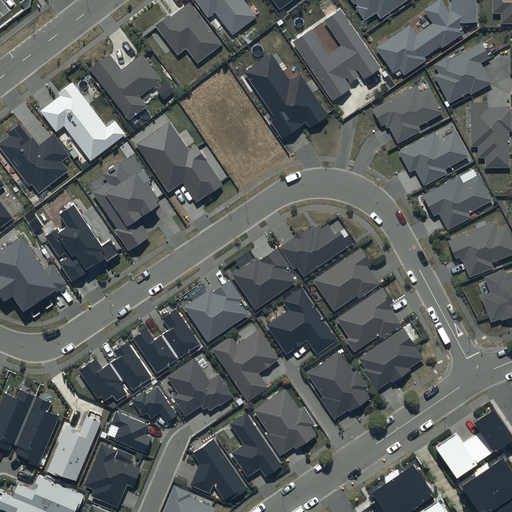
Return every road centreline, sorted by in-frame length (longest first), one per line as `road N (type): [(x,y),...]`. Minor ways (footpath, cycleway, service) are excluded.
road 1 (residential): [(0,338),(57,342),(281,193),(329,181),(371,198),(390,217),(477,376)]
road 2 (residential): [(477,376),(272,511)]
road 3 (residential): [(105,0),(0,79)]
